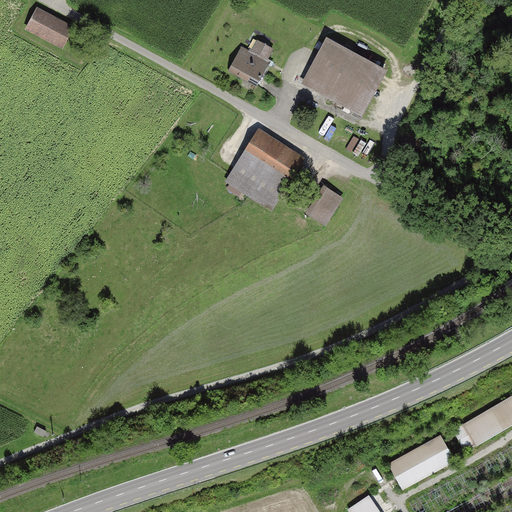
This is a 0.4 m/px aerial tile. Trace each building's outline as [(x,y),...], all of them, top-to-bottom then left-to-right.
[(35,8),(24,27),(64,50),(75,30),(35,8)] [(250,43),(235,68),(262,82),(276,57),(250,43)] [(328,43),(306,82),(362,113),(384,73),(328,43)] [(228,181),(271,210),(304,161),(260,132),(228,181)] [(325,189),(308,215),(326,226),(343,200),(325,189)] [(511,424),(511,392),(452,427),(466,451),(511,424)] [(35,432),(44,437),(47,431),(38,426),(35,432)] [(440,433),(387,463),(403,491),(456,460),(440,433)] [(511,475),(445,511),(481,511),(511,495),(511,475)] [(352,511),(379,511),(370,495),(350,507),(352,511)] [(511,511),(511,503),(495,511),(511,511)]
